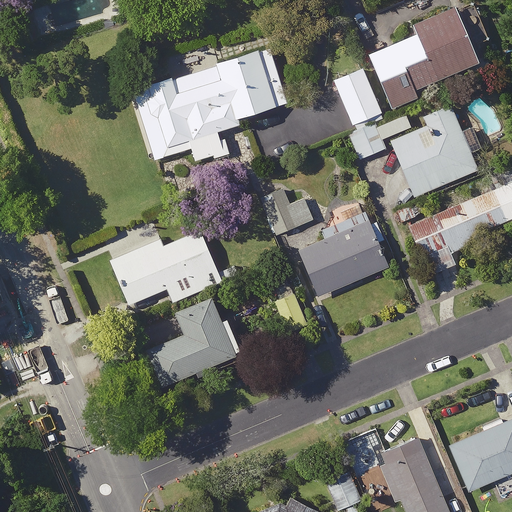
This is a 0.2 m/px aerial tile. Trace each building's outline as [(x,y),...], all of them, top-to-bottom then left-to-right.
[(416,106),(413,100),(485,70),(461,12),(418,29),(423,40),(394,52),(375,60),(396,114),(416,106)] [(198,165),(217,158),(222,174),(254,163),(245,138),(241,126),(292,108),(272,49),(218,68),(210,46),(176,58),(183,78),(135,95),(159,163),(193,152),(198,165)] [(376,120),(385,117),(365,71),(337,83),(356,129),(376,120)] [(481,174),(454,108),(427,119),(431,130),(395,145),(418,200),(481,174)] [(356,129),(349,132),(362,163),(389,152),(376,120),(356,129)] [(384,246),(390,243),(382,223),(375,226),(370,214),(326,232),(329,240),(323,243),(307,201),(293,207),(282,178),(259,188),(268,211),(287,258),(302,252),(307,264),(323,300),(394,271),(384,246)] [(511,188),(412,228),(432,278),(461,267),(455,252),(511,229),(511,188)] [(165,249),(153,221),(105,241),(133,308),(171,292),(177,305),(226,285),(204,233),(165,249)] [(310,329),(292,282),(272,290),(290,337),(310,329)] [(226,325),(217,302),(181,317),(190,338),(153,353),(168,391),(246,360),(232,323),(226,325)] [(511,476),(511,424),(454,447),(471,493),(511,476)] [(436,476),(423,443),(383,459),(401,504),(405,503),(408,511),(449,511),(444,498),(456,493),(448,471),(436,476)] [(355,472),(339,480),(350,503),(366,495),(355,472)]
